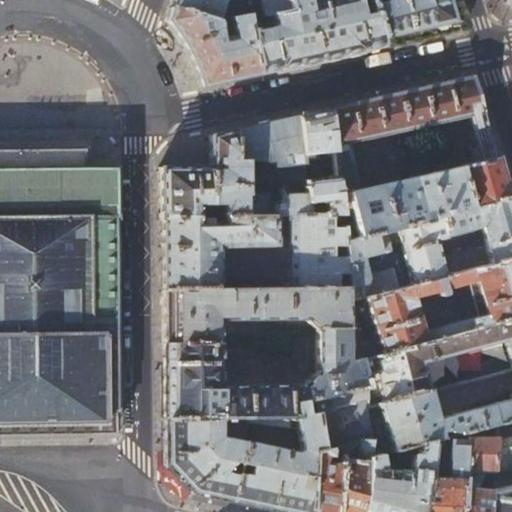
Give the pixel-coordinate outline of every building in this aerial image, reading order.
[(284,0),(172,0),(170,8),(215,21),(221,0),(259,0),(262,14),(263,14),(263,15),(265,14),(269,13),(287,9),(284,0)] [(284,0),(287,9),(269,13),(272,26),(253,32),(250,23),(266,19),(265,14),(263,15),(263,14),(262,14),(245,18),(257,73),(284,67),(348,53),(381,46),(368,1),(367,0),(284,0)] [(372,0),(368,1),(381,46),(415,38),(460,28),(461,26),(454,0),(372,0)] [(215,21),(170,8),(165,20),(188,56),(200,86),(226,80),(257,73),(245,18),(244,15),(229,19),(230,25),(227,26),(231,43),(221,44),(215,22),(215,21)] [(471,77),(387,96),(376,98),(326,110),(333,163),(335,179),(339,216),(340,216),(342,229),(343,241),(511,196),(510,192),(505,191),(489,135),(485,124),(482,113),(472,79),(471,77)] [(311,113),(296,116),(302,167),(318,165),(318,160),(324,159),(325,164),(333,163),(326,110),(311,113)] [(207,205),(207,209),(212,209),(212,205),(221,205),(222,217),(239,216),(282,216),(286,216),(306,216),(304,186),(302,167),(296,116),(278,120),(228,132),(207,136),(208,143),(208,162),(208,166),(207,166),(207,205)] [(0,437),(29,437),(115,436),(115,427),(115,414),(117,414),(115,221),(116,221),(115,165),(114,165),(114,162),(111,162),(111,159),(110,159),(91,159),(91,145),(91,139),(18,140),(0,140),(0,437)] [(207,205),(207,166),(158,167),(158,169),(158,184),(158,218),(160,218),(160,232),(160,246),(161,289),(215,289),(215,245),(271,245),(271,239),(282,239),(282,216),(239,216),(222,217),(217,217),(217,223),(218,226),(206,226),(207,221),(191,221),(191,217),(201,216),(207,217),(207,209),(207,205)] [(327,184),(304,186),(306,216),(329,215),(339,216),(335,179),(327,179),(327,184)] [(343,241),(344,246),(344,250),(348,274),(351,300),(364,296),(511,258),(511,198),(511,196),(343,241)] [(329,229),(329,215),(306,216),(286,216),(286,288),(334,288),(334,274),(348,274),(344,250),(330,252),(330,246),(344,246),(343,241),(342,229),(329,229)] [(436,339),(511,319),(511,258),(364,296),(375,337),(357,341),(359,360),(359,361),(436,339)] [(344,288),(334,288),(286,288),(215,289),(161,289),(161,315),(161,344),(216,344),(216,320),(300,319),(314,331),(314,332),(344,332),(344,288)] [(511,319),(436,339),(441,356),(501,340),(510,369),(511,368),(511,319)] [(344,363),(344,332),(314,332),(314,372),(301,384),(217,387),(216,344),(161,344),(161,364),(162,366),(162,418),(223,418),(247,418),(294,417),(291,403),(310,399),(363,388),(359,361),(359,360),(344,363)] [(441,356),(436,339),(359,361),(363,388),(366,407),(379,404),(426,391),(418,363),(441,356)] [(363,388),(310,399),(320,450),(340,445),(355,441),(371,438),(366,407),(363,388)] [(511,398),(434,419),(426,391),(379,404),(389,446),(386,447),(375,442),(370,443),(368,457),(377,455),(392,451),(428,441),(464,431),(496,423),(511,418),(511,398)] [(247,418),(246,423),(294,429),(299,451),(292,454),(242,444),(244,436),(223,432),(223,418),(162,418),(162,429),(162,449),(162,464),(191,493),(219,499),(242,504),(278,511),(308,511),(310,452),(320,450),(310,399),(291,403),(294,417),(247,418)] [(495,437),(492,456),(511,451),(511,418),(496,423),(495,437)] [(464,431),(428,441),(422,511),(456,511),(464,437),(464,431)] [(495,437),(464,437),(456,511),(486,511),(489,491),(470,489),(479,472),(491,472),(492,456),(495,437)] [(371,438),(355,441),(356,461),(368,463),(368,457),(370,443),(371,438)] [(355,441),(340,445),(339,459),(356,461),(355,441)] [(422,511),(428,441),(392,451),(394,457),(416,452),(416,472),(379,469),(377,455),(368,457),(368,463),(362,511),(422,511)] [(340,445),(320,450),(310,452),(308,511),(333,511),(339,459),(340,445)] [(511,451),(492,456),(491,472),(489,490),(511,484),(511,451)] [(362,511),(368,463),(356,461),(339,459),(333,511),(362,511)] [(511,511),(511,484),(489,490),(489,491),(486,511),(511,511)]
